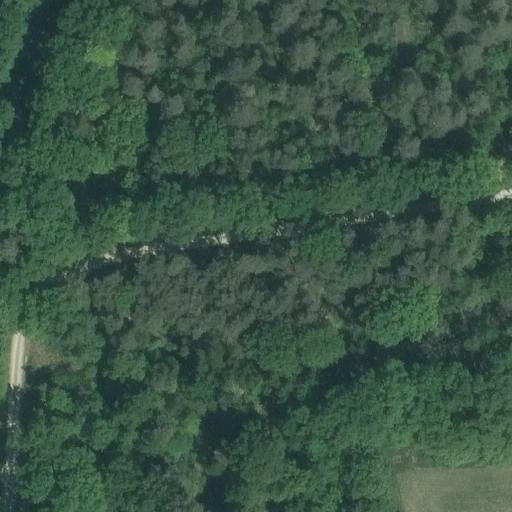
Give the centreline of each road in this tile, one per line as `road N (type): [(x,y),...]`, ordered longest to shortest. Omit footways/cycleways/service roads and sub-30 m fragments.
road 1 (track): [(511,179),(61,254),(21,294),(0,497)]
road 2 (track): [(73,0),(48,63),(20,232)]
